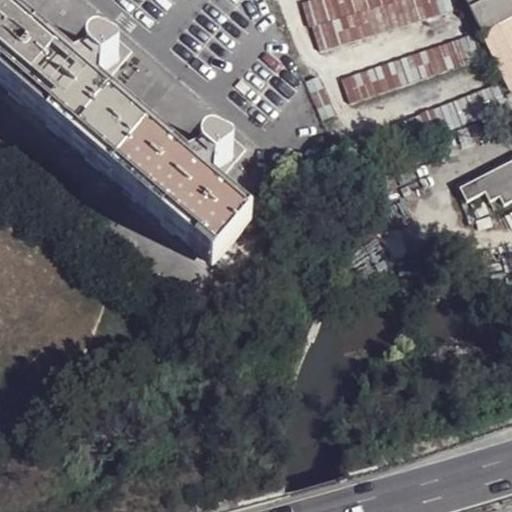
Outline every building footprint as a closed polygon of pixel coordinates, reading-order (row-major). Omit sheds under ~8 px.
[(316,0),(305,4),(312,29),(316,28),(406,0),(316,0)] [(406,0),(316,28),(324,52),(457,12),(453,0),(406,0)] [(511,0),(467,0),(484,34),(502,26),(511,21),(511,0)] [(10,16),(0,7),(0,18),(5,23),(10,16)] [(160,226),(173,237),(211,271),(249,225),(212,192),(199,180),(194,186),(170,164),(174,159),(161,148),(157,153),(132,133),(137,127),(122,114),(117,120),(94,98),(98,93),(85,82),(81,88),(56,66),(61,61),(47,50),(43,56),(18,34),(23,29),(10,16),(5,23),(0,18),(0,79),(13,91),(8,97),(22,107),(26,102),(51,123),(47,128),(60,140),(64,135),(89,156),(85,161),(98,173),(102,167),(127,189),(122,194),(135,206),(140,200),(164,221),(160,226)] [(511,21),(502,26),(511,45),(511,21)] [(511,45),(502,26),(484,34),(511,88),(511,45)] [(132,54),(100,27),(87,41),(91,50),(87,54),(85,60),(87,66),(107,82),(132,54)] [(47,50),(23,29),(18,34),(43,56),(47,50)] [(475,36),(345,80),(353,105),(483,61),(475,36)] [(85,82),(61,61),(56,66),(81,88),(85,82)] [(313,90),(327,121),(340,115),(323,77),(310,83),(313,90)] [(13,91),(0,79),(0,89),(8,97),(13,91)] [(500,85),(343,148),(352,172),(510,110),(500,85)] [(122,114),(98,93),(94,98),(117,120),(122,114)] [(51,123),(26,102),(22,107),(47,128),(51,123)] [(245,153),(213,125),(201,139),(205,148),(202,151),(199,158),(201,164),(221,181),(245,153)] [(161,148),(137,127),(132,133),(157,153),(161,148)] [(89,156),(64,135),(60,140),(85,161),(89,156)] [(199,180),(174,159),(170,164),(194,186),(199,180)] [(511,202),(511,161),(460,187),(467,202),(485,193),(490,202),(500,198),(504,206),(511,202)] [(127,189),(102,167),(98,173),(122,194),(127,189)] [(164,221),(140,200),(135,206),(160,226),(164,221)]
